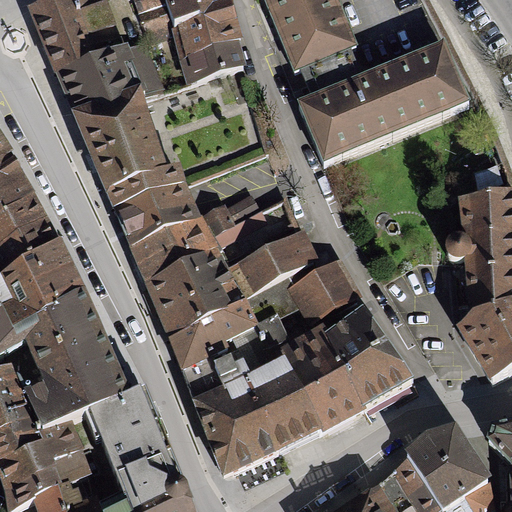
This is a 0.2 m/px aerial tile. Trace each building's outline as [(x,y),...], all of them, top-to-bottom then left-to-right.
[(121,59),(96,0),(33,26),(57,85),(121,59)] [(166,0),(132,0),(144,33),(174,22),(166,0)] [(166,0),(174,22),(179,39),(216,27),(207,3),(206,0),(166,0)] [(253,51),(236,0),(218,0),(207,3),(216,27),(228,23),(239,56),(253,51)] [(264,0),(338,175),(480,116),(456,58),(377,91),(339,0),(264,0)] [(216,27),(179,39),(198,94),(261,74),(253,51),(239,56),(228,23),(216,27)] [(121,59),(57,85),(77,133),(158,100),(135,53),(121,59)] [(158,100),(77,133),(119,232),(199,198),(158,100)] [(0,174),(15,165),(1,143),(0,143),(0,174)] [(0,242),(6,239),(49,216),(15,165),(0,174),(0,242)] [(470,312),(455,325),(493,386),(511,376),(511,187),(458,195),(470,312)] [(199,198),(119,232),(133,264),(216,228),(210,218),(199,198)] [(251,201),(210,218),(216,228),(219,234),(261,216),(251,201)] [(268,212),(261,216),(219,234),(225,247),(274,225),(268,212)] [(20,264),(63,238),(49,216),(6,239),(20,264)] [(216,228),(133,264),(149,299),(231,263),(225,247),(219,234),(216,228)] [(63,238),(20,264),(29,279),(72,255),(63,238)] [(20,264),(6,239),(0,242),(0,297),(29,279),(20,264)] [(246,265),(272,308),(321,280),(297,241),(246,265)] [(0,363),(4,369),(30,358),(103,310),(72,255),(29,279),(0,297),(0,363)] [(231,263),(149,299),(171,356),(257,314),(231,263)] [(366,311),(337,270),(321,280),(272,308),(286,337),(309,324),(317,337),(366,311)] [(257,314),(171,356),(185,384),(286,337),(272,308),(257,314)] [(98,432),(157,408),(103,310),(30,358),(37,378),(51,417),(62,447),(86,437),(98,432)] [(381,321),(344,341),(384,414),(421,393),(381,321)] [(235,484),(299,452),(262,378),(299,359),(286,337),(185,384),(235,484)] [(344,341),(299,359),(339,432),(384,414),(344,341)] [(339,432),(299,359),(262,378),(299,452),(339,432)] [(0,432),(51,417),(37,378),(0,388),(0,432)] [(114,504),(117,511),(200,511),(157,408),(98,432),(125,499),(114,504)] [(51,417),(0,432),(0,477),(65,457),(62,447),(51,417)] [(0,477),(0,485),(6,502),(97,474),(86,437),(62,447),(65,457),(0,477)] [(477,441),(456,440),(424,466),(453,511),(478,511),(511,495),(477,441)] [(355,511),(511,511),(511,497),(511,495),(478,511),(453,511),(424,466),(355,511)] [(6,502),(6,511),(53,511),(90,500),(103,494),(97,474),(6,502)] [(95,511),(90,500),(53,511),(95,511)]
